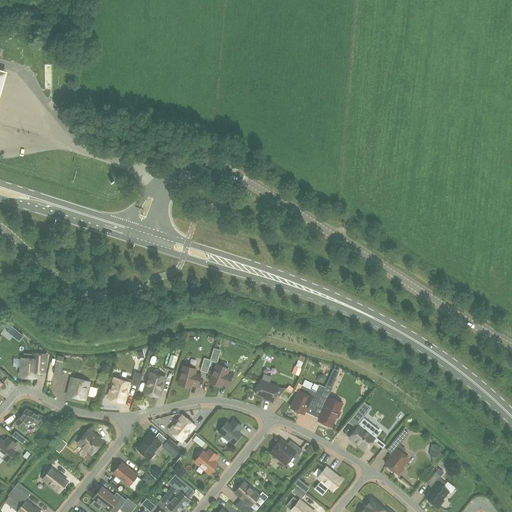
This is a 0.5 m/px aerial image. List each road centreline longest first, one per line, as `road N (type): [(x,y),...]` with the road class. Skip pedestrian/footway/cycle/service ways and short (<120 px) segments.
road 1 (primary): [(511,419),(441,356),(388,326),(287,283),(136,236)]
road 2 (tertiary): [(511,344),(239,176),(201,167),(165,178)]
road 3 (residential): [(128,417),(211,400),(273,418)]
road 4 (primary): [(136,236),(0,191)]
road 5 (residential): [(0,412),(17,390),(76,411),(128,417)]
